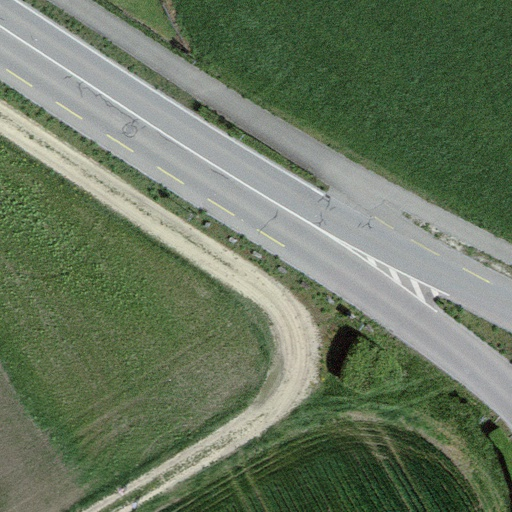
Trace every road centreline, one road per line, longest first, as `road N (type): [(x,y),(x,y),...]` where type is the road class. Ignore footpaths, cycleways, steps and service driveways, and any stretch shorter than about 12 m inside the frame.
road 1 (track): [(103,511),(268,411),(292,367),(286,327),(261,290),(0,119)]
road 2 (primary): [(511,354),(446,304),(334,243),(0,28)]
